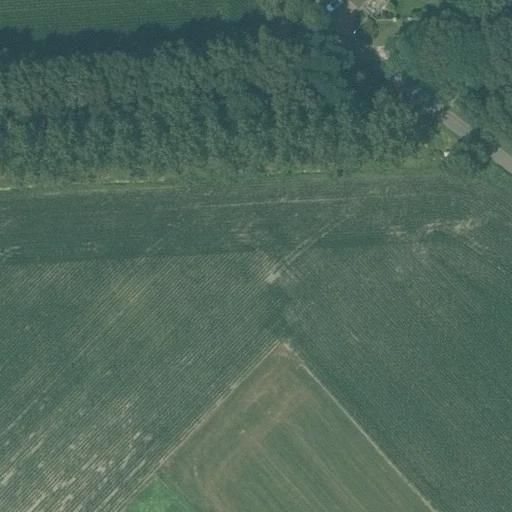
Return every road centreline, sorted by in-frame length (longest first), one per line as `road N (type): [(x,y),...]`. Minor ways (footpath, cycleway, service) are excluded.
road 1 (unclassified): [(511,166),(288,0)]
road 2 (track): [(511,31),(403,39),(373,64)]
